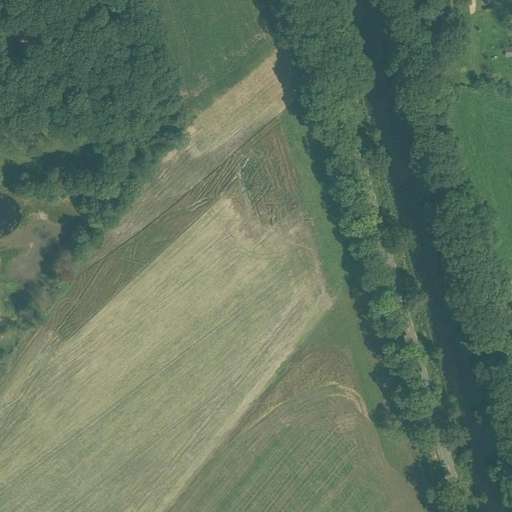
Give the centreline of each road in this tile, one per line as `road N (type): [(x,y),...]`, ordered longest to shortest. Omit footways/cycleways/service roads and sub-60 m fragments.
road 1 (secondary): [(461,511),(310,0)]
road 2 (unclassified): [(511,415),(391,0)]
